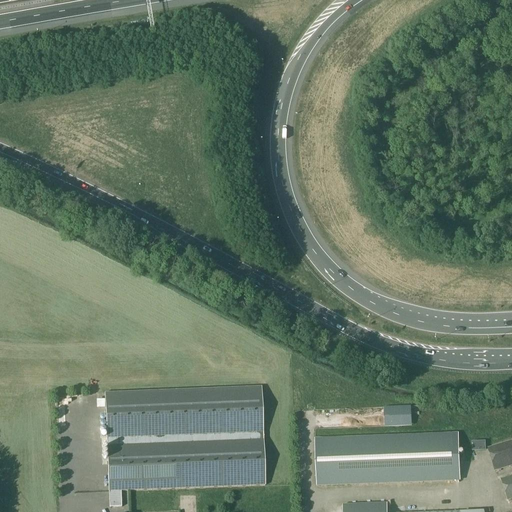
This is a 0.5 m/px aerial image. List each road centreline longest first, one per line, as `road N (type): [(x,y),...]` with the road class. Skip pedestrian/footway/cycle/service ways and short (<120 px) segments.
road 1 (motorway): [(0,147),(361,334),(427,357),(511,362)]
road 2 (motorway): [(511,326),(458,328),(384,307),(332,273),(295,222),(278,155),(287,85),(313,41),(355,0)]
road 3 (motorway): [(0,22),(128,0)]
